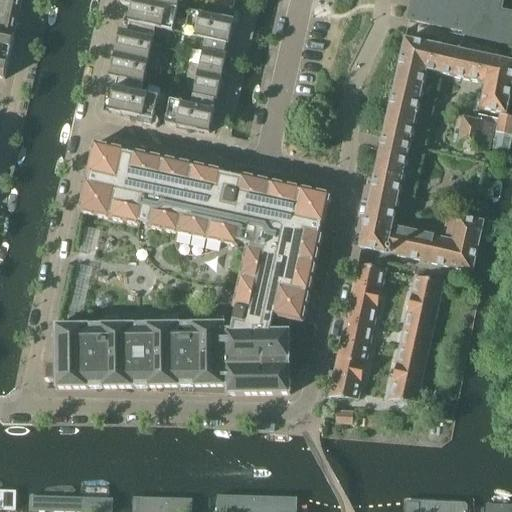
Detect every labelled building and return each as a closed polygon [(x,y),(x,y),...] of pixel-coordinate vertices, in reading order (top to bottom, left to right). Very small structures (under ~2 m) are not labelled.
[(0,0),(0,12),(19,16),(22,0),(0,0)] [(154,40),(154,39),(156,29),(174,33),(181,0),(201,0),(200,9),(193,7),(191,15),(190,15),(186,36),(205,40),(199,66),(190,64),(187,79),(196,81),(191,105),(171,101),(166,125),(210,134),(212,124),(215,111),(213,110),(215,101),(217,101),(227,55),(225,54),(227,45),(229,45),(237,8),(241,8),(243,4),(243,0),(242,0),(122,0),(122,2),(123,5),(126,7),(132,9),(129,23),(130,24),(128,34),(120,32),(110,78),(117,79),(110,113),(139,119),(138,124),(154,128),(157,127),(160,124),(160,121),(158,118),(156,117),(160,99),(141,95),(143,85),(144,85),(147,70),(158,72),(161,57),(150,55),(154,40)] [(414,0),(410,21),(411,22),(411,21),(466,34),(465,36),(497,43),(496,46),(510,49),(510,47),(511,46),(511,14),(506,13),(508,0),(414,0)] [(19,16),(0,12),(0,35),(14,39),(19,16)] [(0,80),(4,82),(14,39),(0,35),(0,80)] [(474,273),(485,221),(484,221),(457,215),(455,220),(446,218),(443,236),(452,238),(451,240),(393,228),(427,74),(428,74),(428,73),(485,86),(479,111),(498,115),(496,128),(494,128),(495,125),(485,123),(485,122),(462,118),(456,148),(499,156),(503,134),(511,135),(511,116),(507,116),(511,94),(511,64),(461,53),(406,40),(381,154),(368,211),(360,248),(362,249),(390,255),(474,273)] [(57,365),(47,365),(47,383),(57,383),(57,384),(57,390),(89,390),(105,389),(105,390),(136,389),(149,389),(182,389),(194,389),(226,389),(226,388),(228,388),(228,397),(291,396),(290,367),(290,361),(290,332),(292,322),(295,323),(304,325),(321,244),(323,234),(321,234),(322,228),(325,228),(332,197),(241,177),(241,179),(236,178),(224,176),(224,173),(134,153),(133,156),(126,154),(127,152),(95,145),(88,177),(91,177),(89,183),(87,183),(80,214),(81,214),(110,221),(141,228),(142,225),(148,227),(148,229),(180,236),(199,240),(202,241),(221,245),(222,243),(226,244),(234,246),(247,249),(247,251),(234,310),(236,310),(233,327),(225,327),(225,325),(223,325),(178,326),(154,326),(119,326),(103,327),(56,327),(57,365)] [(487,204),(474,201),(471,214),(484,217),(487,204)] [(387,267),(390,255),(362,249),(360,261),(387,267)] [(382,290),(386,272),(359,266),(355,284),(382,290)] [(439,301),(443,284),(416,278),(412,296),(439,301)] [(378,309),(382,290),(355,284),(351,303),(378,309)] [(435,319),(439,301),(412,296),(408,313),(435,319)] [(373,327),(378,309),(351,303),(346,321),(373,327)] [(431,336),(435,319),(408,313),(405,330),(431,336)] [(119,317),(103,317),(103,327),(119,326),(119,317)] [(178,317),(164,317),(164,326),(178,326),(178,317)] [(369,346),(373,327),(346,321),(342,340),(369,346)] [(427,353),(431,336),(405,330),(401,347),(427,353)] [(365,365),(369,346),(342,340),(338,359),(365,365)] [(424,370),(427,353),(401,347),(397,364),(424,370)] [(361,383),(365,365),(338,359),(334,377),(361,383)] [(420,387),(424,370),(397,364),(393,382),(420,387)] [(357,400),(361,383),(334,377),(330,399),(357,400)] [(423,404),(426,389),(420,387),(393,382),(389,402),(423,404)] [(444,407),(440,423),(452,425),(455,410),(444,407)] [(353,412),(341,412),(337,412),(337,426),(353,426),(353,412)] [(0,492),(0,511),(21,511),(22,511),(23,493),(0,492)] [(226,497),(225,511),(297,511),(298,499),(226,497)] [(41,499),(40,511),(113,511),(114,500),(41,499)] [(137,502),(136,511),(197,511),(198,504),(137,502)] [(403,502),(402,511),(474,511),(475,504),(403,502)]
